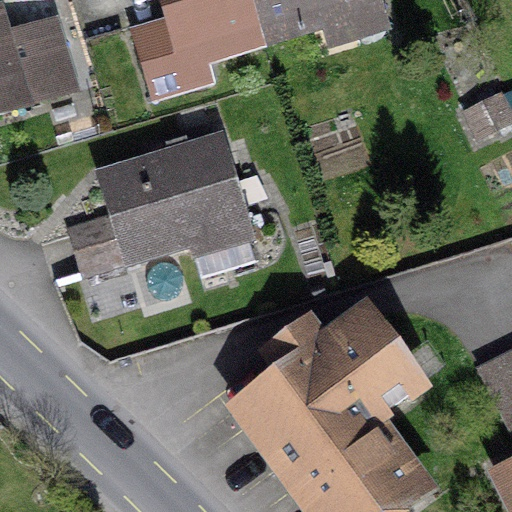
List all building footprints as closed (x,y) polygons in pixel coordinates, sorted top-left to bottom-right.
[(160,0),(164,11),(181,65),(342,16),(336,0),(160,0)] [(0,37),(0,115),(67,97),(48,30),(2,43),(0,37)] [(219,148),(102,183),(126,264),(243,230),(219,148)] [(423,393),(365,317),(227,421),(296,511),(410,511),(432,496),(379,426),(423,393)] [(511,362),(510,363),(481,377),(511,439),(511,362)] [(511,474),(500,480),(511,505),(511,474)]
